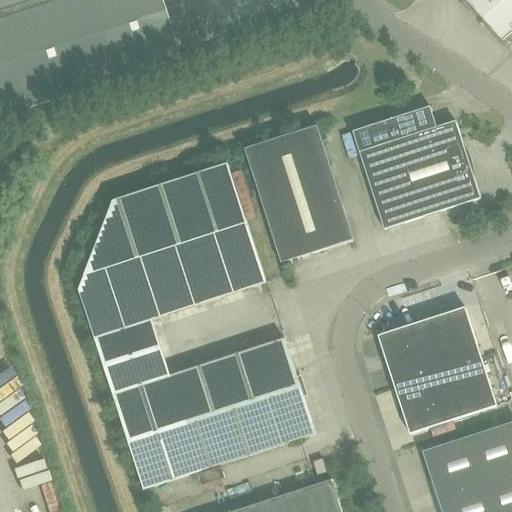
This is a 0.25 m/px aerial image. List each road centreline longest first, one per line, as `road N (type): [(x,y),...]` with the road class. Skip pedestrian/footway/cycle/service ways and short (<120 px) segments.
road 1 (unclassified): [(393,511),(344,350),(354,308),(380,282),(511,237)]
road 2 (unclassified): [(358,0),(511,106)]
